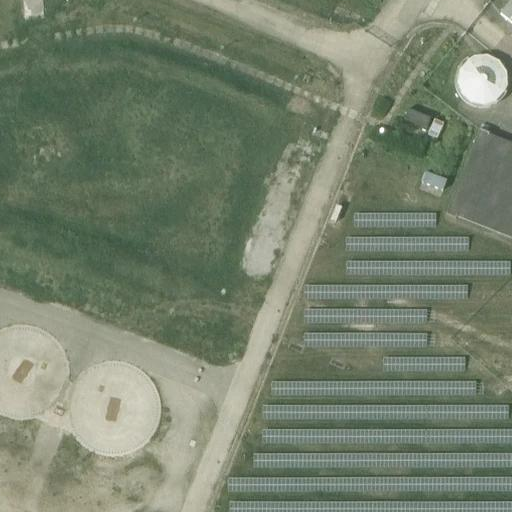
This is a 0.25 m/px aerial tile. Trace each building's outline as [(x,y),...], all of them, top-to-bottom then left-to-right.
[(511,24),(511,0),(500,14),(511,24)] [(468,61),(467,59),(464,62),(460,65),(458,70),(456,75),(455,80),(455,85),(456,90),(458,95),(461,99),(464,102),(467,105),(472,107),(477,108),(482,109),(487,108),(492,107),(497,104),(501,101),(504,97),(506,93),(504,92),(507,87),(507,84),(507,82),(507,79),(507,76),(506,74),(505,71),(504,69),(502,67),(500,65),(499,63),(496,61),(494,60),(492,58),(489,57),(487,57),(484,56),(481,56),(479,56),(476,57),(473,58),(468,61)] [(426,130),(430,119),(407,110),(403,120),(426,130)] [(462,174),(444,220),(455,224),(456,221),(511,242),(511,146),(490,138),(489,134),(480,130),(462,174)] [(422,184),(443,192),(447,181),(426,173),(422,184)] [(248,272),(243,284),(266,291),(270,280),(248,272)] [(84,377),(104,383),(107,373),(88,366),(84,377)] [(511,382),(273,386),(273,394),(282,401),(263,408),(263,445),(284,444),(284,448),(251,461),(288,461),(288,488),(317,487),(297,495),(301,506),(285,511),(485,511),(510,502),(510,504),(511,501),(511,382)]
